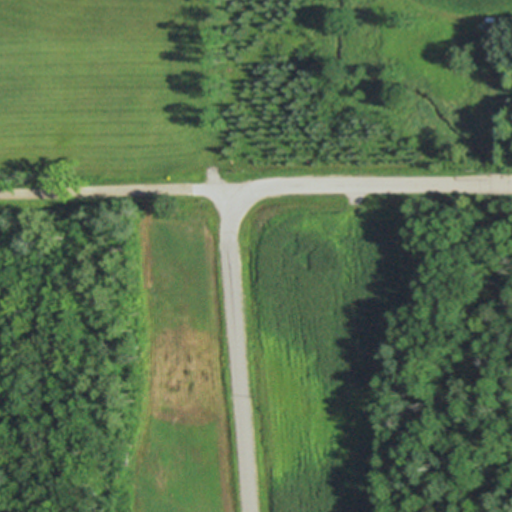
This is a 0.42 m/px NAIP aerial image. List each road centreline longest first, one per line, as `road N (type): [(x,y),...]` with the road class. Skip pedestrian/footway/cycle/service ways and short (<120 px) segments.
road 1 (residential): [(233,237),(240,200),(285,184),(511,183)]
road 2 (residential): [(254,511),(233,237)]
road 3 (residential): [(0,194),(208,187),(240,200)]
